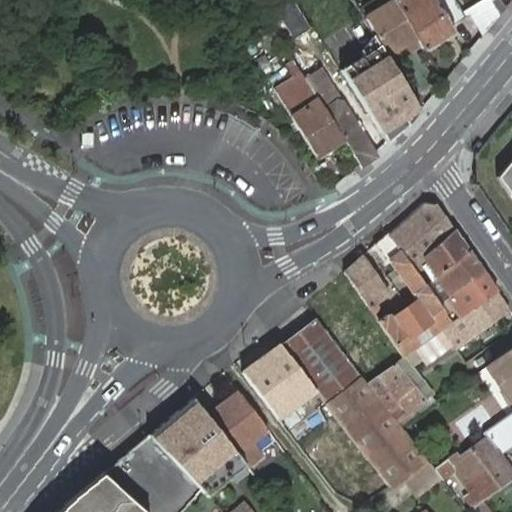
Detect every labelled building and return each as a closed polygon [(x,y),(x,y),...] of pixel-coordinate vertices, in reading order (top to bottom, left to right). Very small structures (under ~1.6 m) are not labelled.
[(384,54),(414,36),(392,0),(391,0),(362,18),(378,46),(384,54)] [(392,0),(414,36),(423,49),(452,30),(449,25),(434,1),(433,0),(392,0)] [(434,0),(434,1),(449,25),(464,16),(454,0),(434,0)] [(478,0),(492,22),(506,6),(502,0),(478,0)] [(285,16),(298,37),(310,30),(297,9),(285,16)] [(261,26),(262,27),(274,47),(281,43),(272,27),(268,21),(261,26)] [(416,108),(384,54),(378,46),(338,70),(385,143),(408,124),(404,116),(416,108)] [(315,156),(343,139),(323,107),(317,99),(305,80),(290,56),(280,63),(288,76),(271,87),(290,116),(315,156)] [(343,139),(359,164),(361,168),(378,156),(375,150),(343,100),(322,69),(305,80),(317,99),(323,107),(343,139)] [(511,156),(495,177),(511,200),(511,156)] [(423,203),(388,234),(414,270),(419,267),(427,260),(433,256),(429,251),(454,229),(436,205),(423,203)] [(469,250),(454,229),(429,251),(433,256),(427,260),(437,275),(469,250)] [(387,313),(377,320),(403,357),(406,355),(414,349),(443,328),(452,322),(442,309),(438,303),(425,285),(417,273),(414,270),(388,234),(387,232),(374,245),(388,264),(392,260),(423,304),(398,321),(393,314),(387,313)] [(437,275),(425,285),(438,303),(482,270),(469,250),(437,275)] [(362,255),(344,271),(368,306),(389,292),(362,255)] [(482,270),(438,303),(442,309),(450,304),(459,317),(497,290),(482,270)] [(459,317),(452,322),(443,328),(455,345),(456,347),(465,342),(463,340),(478,330),(488,323),(509,308),(497,290),(459,317)] [(315,318),(279,344),(314,389),(385,480),(390,486),(400,478),(425,458),(399,425),(366,383),(331,338),(325,331),(315,318)] [(488,323),(478,330),(483,338),(493,331),(488,323)] [(455,345),(443,328),(414,349),(419,356),(427,350),(434,361),(444,354),(443,353),(455,345)] [(495,339),(469,358),(475,367),(501,349),(495,339)] [(279,344),(243,372),(290,433),(296,429),(289,420),(296,415),(290,408),(284,398),(302,385),(309,394),(314,389),(279,344)] [(511,346),(492,361),(511,389),(511,390),(506,394),(511,402),(511,346)] [(414,349),(406,355),(410,362),(419,356),(414,349)] [(394,363),(428,406),(436,400),(402,358),(394,363)] [(511,390),(511,389),(492,361),(486,365),(506,394),(511,390)] [(366,383),(399,425),(428,406),(394,363),(391,366),(386,369),(366,383)] [(284,398),(290,408),(309,394),(302,385),(284,398)] [(237,390),(205,414),(228,442),(237,454),(243,462),(259,450),(253,441),(268,429),(237,390)] [(148,434),(206,496),(245,464),(243,462),(237,454),(228,442),(205,414),(193,398),(148,434)] [(511,412),(492,427),(506,446),(511,442),(511,412)] [(148,434),(100,475),(119,491),(143,511),(178,511),(199,488),(148,434)] [(433,469),(440,478),(442,480),(454,471),(470,492),(463,496),(471,506),(481,500),(498,488),(497,487),(511,475),(511,470),(487,435),(449,463),(446,460),(433,469)] [(425,458),(400,478),(415,497),(440,478),(433,469),(426,460),(425,458)] [(143,511),(119,491),(100,475),(79,501),(73,497),(62,510),(65,511),(143,511)] [(371,489),(376,495),(390,486),(385,480),(371,489)] [(236,505),(241,511),(246,511),(254,505),(246,496),(236,505)] [(471,506),(466,510),(467,511),(485,511),(489,510),(481,500),(471,506)]
